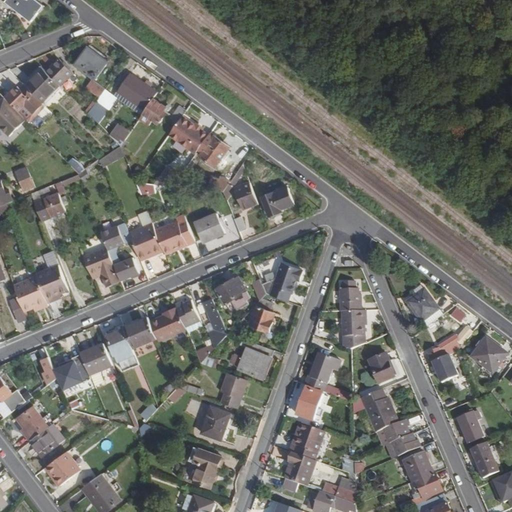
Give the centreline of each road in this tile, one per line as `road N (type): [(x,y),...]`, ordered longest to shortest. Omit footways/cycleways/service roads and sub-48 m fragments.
road 1 (residential): [(0,354),(348,207)]
road 2 (residential): [(348,207),(476,511)]
road 3 (residential): [(240,511),(348,207)]
road 4 (residential): [(348,207),(98,20)]
road 5 (residential): [(511,331),(348,207)]
